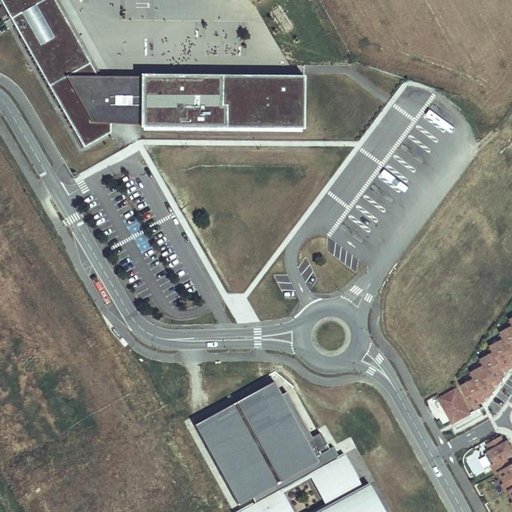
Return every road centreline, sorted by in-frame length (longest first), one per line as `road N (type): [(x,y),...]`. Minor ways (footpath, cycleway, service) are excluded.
road 1 (residential): [(0,97),(135,321),(161,337)]
road 2 (residential): [(307,316),(258,332),(161,337)]
road 3 (residential): [(161,337),(305,353)]
